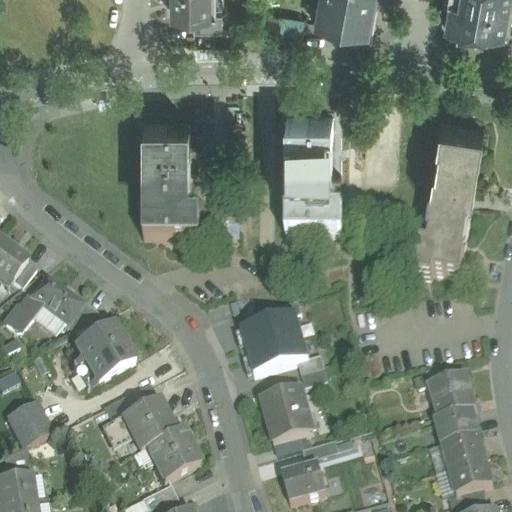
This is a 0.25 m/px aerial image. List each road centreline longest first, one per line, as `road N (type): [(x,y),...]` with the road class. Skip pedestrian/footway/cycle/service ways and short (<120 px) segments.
road 1 (residential): [(0,160),(3,178),(29,209),(185,331),(210,376),(248,511)]
road 2 (tertiary): [(130,72),(406,69)]
road 3 (tertiary): [(0,101),(130,72)]
